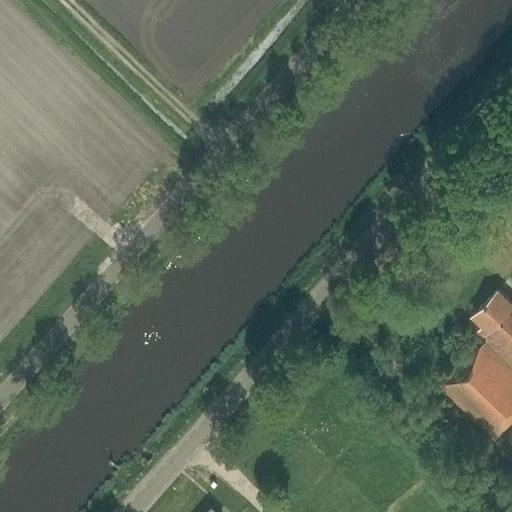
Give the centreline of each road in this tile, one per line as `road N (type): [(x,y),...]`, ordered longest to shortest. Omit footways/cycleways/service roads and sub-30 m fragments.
road 1 (tertiary): [(137,511),(511,114)]
road 2 (unclassified): [(0,403),(362,0)]
